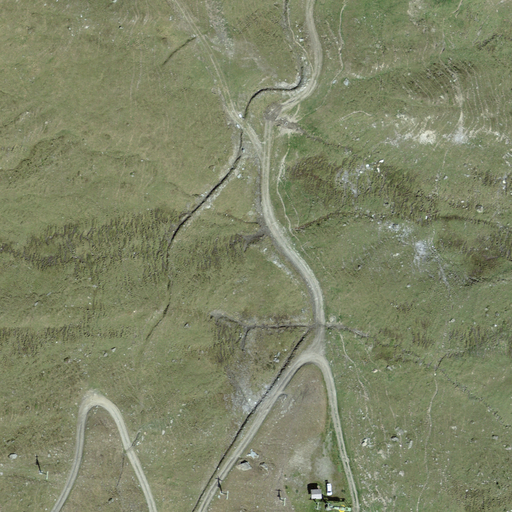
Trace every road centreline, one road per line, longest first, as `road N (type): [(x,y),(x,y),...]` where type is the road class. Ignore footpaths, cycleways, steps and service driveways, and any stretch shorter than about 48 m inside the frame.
road 1 (track): [(356,511),(319,360),(297,360),(205,511)]
road 2 (track): [(153,511),(117,413),(97,399),(82,407),(81,463),(53,511)]
